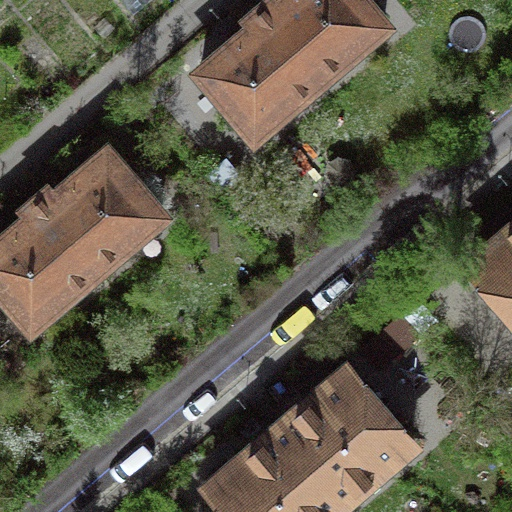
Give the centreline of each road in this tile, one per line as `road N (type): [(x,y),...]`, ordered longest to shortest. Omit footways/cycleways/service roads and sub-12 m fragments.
road 1 (residential): [(55,511),(511,122)]
road 2 (residential): [(0,176),(204,0)]
